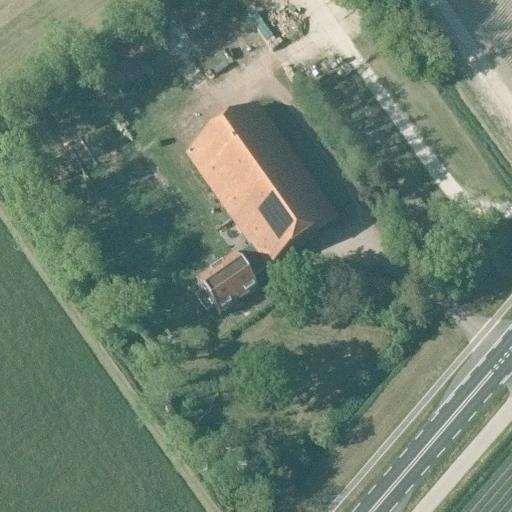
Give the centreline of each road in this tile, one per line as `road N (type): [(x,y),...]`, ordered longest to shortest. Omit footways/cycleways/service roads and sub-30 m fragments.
road 1 (primary): [(373,511),(511,351)]
road 2 (unclassified): [(423,511),(511,408)]
